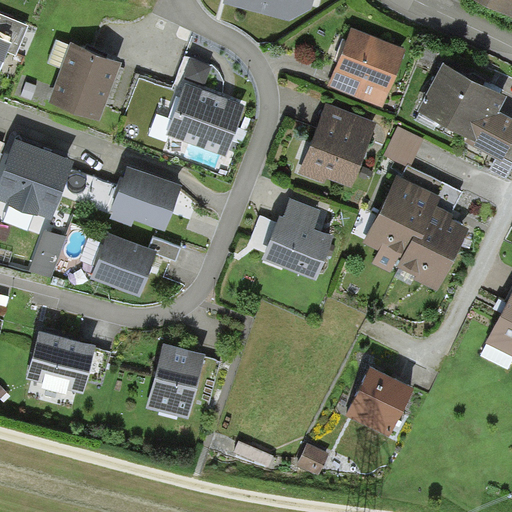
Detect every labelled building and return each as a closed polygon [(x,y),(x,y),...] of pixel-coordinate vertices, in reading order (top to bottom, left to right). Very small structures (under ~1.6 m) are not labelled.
[(312,0),(229,0),(289,17),(313,0),(312,0)] [(511,0),(493,0),(511,9),(511,0)] [(0,8),(0,27),(12,32),(6,46),(17,50),(29,20),(0,8)] [(406,43),(351,22),(328,82),(382,103),(406,43)] [(0,60),(6,46),(12,32),(0,27),(0,60)] [(122,52),(71,34),(49,96),(101,114),(106,99),(122,52)] [(204,83),(213,61),(192,53),(184,76),(185,76),(204,83)] [(507,86),(443,53),(418,102),(468,128),(465,134),(498,150),(503,153),(511,134),(511,108),(499,102),(507,86)] [(226,150),(245,98),(227,92),(204,83),(185,76),(166,128),(226,150)] [(377,117),(326,98),(298,168),(324,179),(327,172),(352,182),(377,117)] [(424,135),(398,123),(385,152),(410,164),(424,135)] [(51,141),(15,128),(0,170),(0,193),(52,212),(58,195),(69,164),(75,149),(51,141)] [(511,134),(503,153),(511,157),(511,134)] [(507,175),(511,164),(511,157),(503,153),(498,150),(489,166),(507,175)] [(183,176),(127,156),(118,181),(110,205),(113,206),(111,213),(110,215),(132,222),(135,214),(165,225),(173,204),(183,176)] [(95,173),(69,164),(58,195),(84,204),(95,173)] [(441,190),(397,168),(362,238),(379,246),(372,259),(391,268),(395,260),(396,260),(415,222),(424,226),(437,199),(441,190)] [(118,181),(95,173),(84,204),(111,213),(113,206),(110,205),(118,181)] [(321,204),(290,192),(284,206),(281,205),(262,252),(315,273),(334,226),(315,218),(321,204)] [(454,208),(437,199),(424,226),(415,222),(396,260),(416,270),(414,275),(438,286),(469,221),(452,213),(454,208)] [(66,235),(44,224),(29,267),(50,277),(66,235)] [(150,241),(107,226),(90,273),(140,291),(149,266),(155,249),(157,244),(150,241)] [(153,233),(150,241),(157,244),(155,249),(176,256),(181,243),(153,233)] [(511,285),(503,305),(486,338),(511,351),(511,285)] [(97,336),(40,320),(26,372),(83,387),(85,381),(94,343),(97,336)] [(206,345),(163,334),(146,403),(189,414),(206,345)] [(112,347),(94,343),(85,381),(102,385),(112,347)] [(384,362),(372,356),(346,412),(389,432),(415,376),(384,362)] [(274,452),(239,437),(234,449),(268,464),(274,452)] [(329,450),(308,439),(297,459),(318,470),(329,450)]
